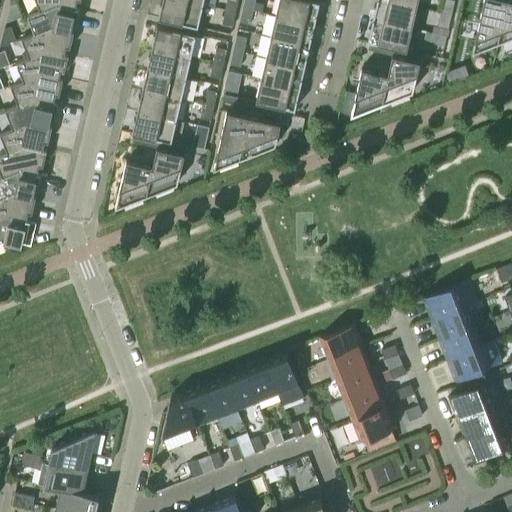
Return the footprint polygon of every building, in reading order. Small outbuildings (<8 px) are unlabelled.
[(38,0),(42,8),(42,9),(59,3),(77,7),(77,6),(78,0),(38,0)] [(203,4),(185,0),(162,0),(159,17),(197,26),(203,4)] [(227,0),(225,9),(236,12),(238,0),(227,0)] [(244,0),(243,7),(253,10),(255,0),(244,0)] [(311,0),(278,0),(276,15),(314,24),(319,2),(311,0)] [(389,0),(376,0),(373,18),(411,27),(416,6),(389,0)] [(454,0),(443,0),(441,12),(451,14),(455,0),(454,0)] [(497,42),(506,0),(483,0),(472,52),(497,42)] [(511,0),(506,0),(497,42),(511,36),(511,0)] [(12,4),(8,22),(24,15),(19,2),(12,4)] [(29,13),(36,32),(37,33),(54,26),(72,30),(73,22),(77,23),(81,7),(77,6),(77,7),(59,3),(42,9),(42,8),(29,13)] [(253,10),(243,7),(239,21),(250,24),(253,10)] [(236,12),(225,9),(222,23),(232,26),(236,12)] [(451,14),(441,12),(438,26),(448,29),(451,14)] [(276,15),(271,36),(309,45),(314,24),(276,15)] [(368,41),(370,41),(394,47),(406,50),(411,27),(373,18),(368,41)] [(6,28),(2,45),(18,39),(13,25),(6,28)] [(157,25),(152,47),(191,56),(196,34),(157,25)] [(24,37),(31,56),(48,50),(66,54),(66,53),(68,46),(72,47),(76,30),(72,30),(54,26),(37,33),(36,32),(24,37)] [(430,42),(444,46),(447,35),(433,32),(430,42)] [(236,35),(233,49),(244,52),(247,37),(236,35)] [(271,36),(266,57),(304,66),(309,45),(271,36)] [(368,49),(392,54),(394,47),(370,41),(368,49)] [(152,47),(147,68),(186,77),(191,56),(152,47)] [(216,47),(213,61),(224,64),(227,49),(216,47)] [(394,47),(392,54),(387,73),(388,73),(382,103),(412,91),(420,60),(416,59),(418,52),(406,50),(394,47)] [(0,52),(0,67),(12,63),(7,49),(0,52)] [(244,52),(233,49),(230,63),(240,66),(244,52)] [(18,61),(26,79),(26,80),(43,73),(61,77),(63,69),(66,70),(70,54),(66,53),(66,54),(48,50),(31,56),(18,61)] [(266,57),(261,78),(300,87),(304,66),(266,57)] [(224,64),(213,61),(210,75),(220,78),(224,64)] [(388,73),(387,73),(362,67),(351,115),(382,103),(388,73)] [(147,68),(142,90),(181,98),(186,77),(147,68)] [(13,84),(20,103),(20,104),(37,97),(55,101),(56,100),(57,93),(61,94),(65,78),(61,77),(43,73),(26,80),(26,79),(13,84)] [(224,90),(234,93),(237,78),(227,76),(224,90)] [(261,78),(256,100),(276,105),(294,109),(300,87),(261,78)] [(207,89),(203,103),(214,106),(217,91),(207,89)] [(142,90),(137,111),(176,119),(181,98),(142,90)] [(222,100),(251,107),(252,99),(224,93),(222,100)] [(7,108),(15,126),(15,127),(32,121),(50,125),(50,124),(52,117),(56,117),(59,102),(59,101),(56,100),(55,101),(37,97),(20,104),(20,103),(7,108)] [(252,99),(251,107),(275,112),(276,105),(256,100),(252,99)] [(214,106),(203,103),(200,117),(211,120),(214,106)] [(239,158),(249,114),(227,109),(213,168),(239,158)] [(137,111),(132,133),(134,133),(158,139),(171,142),(176,119),(137,111)] [(280,122),(249,114),(239,158),(275,144),(280,122)] [(2,131),(9,150),(10,151),(26,144),(44,148),(45,147),(46,140),(50,141),(54,125),(50,124),(50,125),(32,121),(15,127),(15,126),(2,131)] [(158,139),(134,133),(133,140),(157,146),(158,139)] [(192,145),(204,148),(206,139),(194,136),(192,145)] [(158,139),(157,146),(152,165),(153,165),(146,194),(177,182),(184,152),(181,151),(182,144),(171,142),(158,139)] [(0,153),(0,163),(4,174),(21,168),(39,172),(39,171),(41,164),(45,165),(48,148),(45,147),(44,148),(26,144),(10,151),(9,150),(0,153)] [(153,165),(152,165),(126,159),(115,206),(146,194),(153,165)] [(0,175),(0,197),(16,191),(34,195),(35,187),(39,188),(43,173),(43,172),(39,171),(39,172),(21,168),(4,174),(0,175)] [(0,218),(10,215),(28,219),(28,218),(30,211),(34,212),(38,195),(34,195),(16,191),(0,197),(0,218)] [(28,219),(10,215),(0,218),(0,241),(5,239),(24,243),(24,242),(23,242),(25,234),(28,235),(32,219),(28,218),(28,219)] [(510,278),(505,265),(496,268),(501,282),(510,278)] [(423,297),(431,317),(478,299),(470,278),(423,297)] [(431,317),(439,338),(473,324),(466,305),(479,300),(478,299),(431,317)] [(369,317),(372,326),(386,321),(383,312),(369,317)] [(320,337),(328,358),(362,344),(354,323),(320,337)] [(439,338),(447,358),(494,339),(481,344),(473,324),(439,338)] [(494,339),(447,358),(455,379),(502,361),(494,339)] [(328,358),(336,378),(370,364),(362,344),(328,358)] [(381,349),(385,358),(398,352),(395,344),(381,349)] [(286,350),(265,358),(278,392),(283,405),(304,397),(286,350)] [(385,359),(393,378),(406,372),(399,353),(385,359)] [(265,358),(245,366),(258,400),(278,392),(265,358)] [(336,378),(344,398),(378,384),(370,364),(336,378)] [(245,366),(224,374),(238,408),(258,400),(245,366)] [(224,374),(204,382),(218,416),(238,408),(224,374)] [(449,395),(457,416),(504,398),(495,377),(449,395)] [(204,382),(184,390),(197,424),(218,416),(204,382)] [(344,398),(352,418),(386,405),(378,384),(344,398)] [(397,389),(400,398),(414,393),(411,384),(397,389)] [(197,424),(184,390),(172,395),(162,438),(197,424)] [(457,416),(465,436),(499,423),(491,403),(504,398),(457,416)] [(405,409),(409,420),(423,415),(418,404),(405,409)] [(395,439),(390,427),(394,425),(386,405),(352,418),(360,439),(364,437),(369,450),(395,439)] [(290,422),(295,436),(304,432),(299,419),(290,422)] [(499,423),(465,436),(473,457),(507,443),(499,423)] [(270,430),(275,444),(284,440),(279,427),(270,430)] [(54,445),(50,462),(87,470),(96,430),(97,430),(96,428),(54,445)] [(250,438),(255,452),(264,448),(259,435),(250,438)] [(403,496),(439,491),(434,456),(420,458),(417,438),(408,439),(411,454),(413,453),(416,469),(400,472),(400,467),(377,471),(379,482),(360,484),(364,509),(404,503),(403,496)] [(230,446),(235,460),(244,456),(239,443),(230,446)] [(26,450),(24,456),(44,461),(46,454),(26,450)] [(210,454),(215,467),(224,464),(219,450),(210,454)] [(44,461),(24,456),(23,463),(43,467),(44,461)] [(188,462),(193,476),(204,472),(198,458),(188,462)] [(45,483),(64,487),(82,491),(82,490),(87,470),(50,462),(45,483)] [(64,487),(59,506),(84,511),(96,511),(101,494),(82,490),(82,491),(64,487)] [(17,490),(15,496),(35,501),(36,495),(17,490)] [(241,511),(234,494),(213,502),(217,511),(241,511)] [(35,501),(15,496),(14,503),(33,507),(35,501)] [(325,511),(319,496),(298,504),(301,511),(325,511)] [(217,511),(213,502),(193,510),(193,511),(217,511)]
